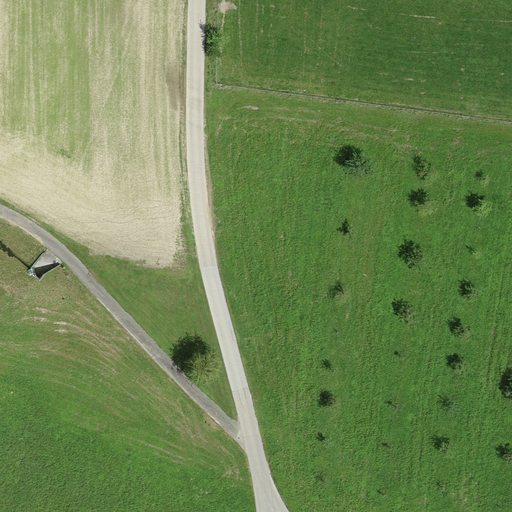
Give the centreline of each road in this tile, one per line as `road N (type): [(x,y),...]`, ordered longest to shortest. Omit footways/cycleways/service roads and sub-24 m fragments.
road 1 (unclassified): [(265,511),(207,272),(191,149),(195,0)]
road 2 (track): [(250,446),(21,218),(0,212)]
